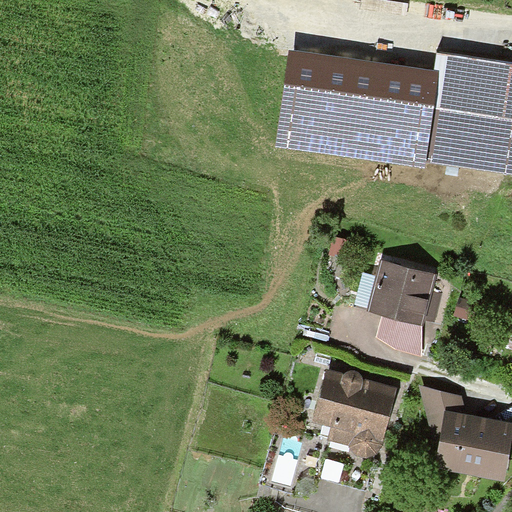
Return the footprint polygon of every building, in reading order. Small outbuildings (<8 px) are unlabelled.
[(511,67),(438,56),(429,108),(511,120),(511,67)] [(383,260),(370,313),(383,316),(423,326),(425,319),(432,291),(436,274),(420,270),(383,260)] [(432,291),(425,319),(436,322),(443,294),(432,291)] [(455,301),(451,317),(472,323),(476,307),(455,301)] [(423,326),(383,316),(377,336),(395,348),(423,355),(423,326)] [(326,371),(313,422),(330,427),(326,440),(348,445),(350,447),(357,455),(367,458),(378,454),(383,443),(397,390),(363,381),(361,375),(358,373),(352,372),(348,373),(345,376),(326,371)] [(445,412),(466,415),(460,395),(421,386),(438,446),(445,412)] [(434,470),(506,483),(511,451),(511,423),(466,415),(445,412),(438,446),(434,470)]
